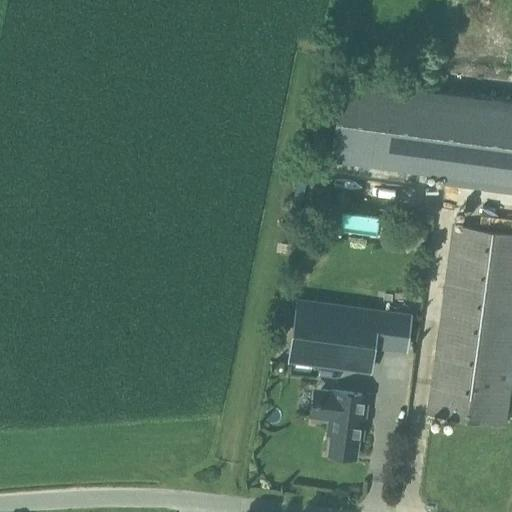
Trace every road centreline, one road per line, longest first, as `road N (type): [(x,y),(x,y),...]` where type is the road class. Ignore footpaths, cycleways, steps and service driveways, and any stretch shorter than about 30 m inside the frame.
road 1 (unclassified): [(0,502),(201,501),(284,511)]
road 2 (unknown): [(372,511),(388,363)]
